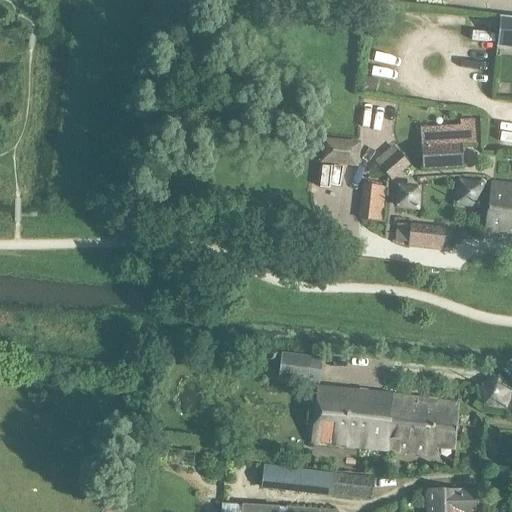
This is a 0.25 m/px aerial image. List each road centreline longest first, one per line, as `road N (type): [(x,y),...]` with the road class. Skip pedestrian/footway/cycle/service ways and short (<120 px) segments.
road 1 (unknown): [(511,267),(396,258),(349,237),(341,216),(355,128)]
road 2 (unknown): [(511,474),(332,495),(236,488)]
road 3 (unknown): [(452,87),(401,70),(403,46),(423,37),(442,44),(450,66)]
